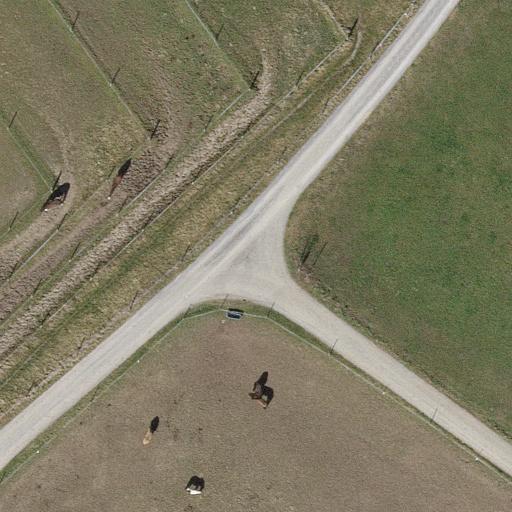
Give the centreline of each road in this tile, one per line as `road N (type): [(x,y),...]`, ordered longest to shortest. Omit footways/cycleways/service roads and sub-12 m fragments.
road 1 (track): [(243,251),(511,457)]
road 2 (track): [(243,251),(0,481)]
road 3 (track): [(425,0),(243,251)]
